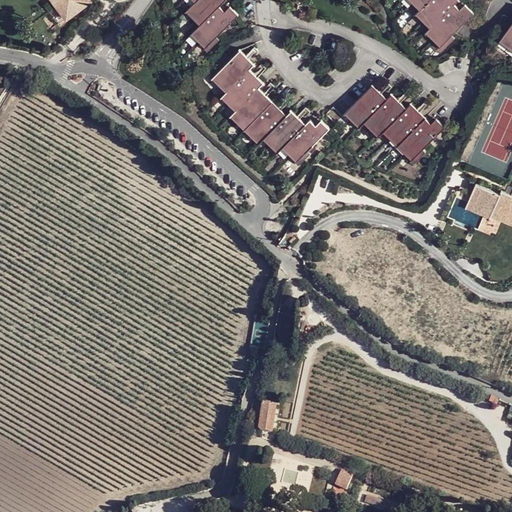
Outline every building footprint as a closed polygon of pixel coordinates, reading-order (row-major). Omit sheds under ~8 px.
[(55,0),(70,18),(93,1),(92,0),(55,0)] [(196,0),(195,1),(191,6),(205,20),(200,25),(196,29),(210,42),(217,35),(239,14),(230,5),(229,6),(225,11),(223,9),(219,5),(224,0),(196,0)] [(410,0),(420,9),(421,8),(425,4),(420,0),(410,0)] [(445,40),(452,34),(454,32),(458,27),(474,12),(465,3),(465,4),(460,9),(458,6),(455,3),(457,0),(420,0),(425,4),(421,8),(435,22),(431,26),(445,40)] [(186,11),(200,25),(205,20),(191,6),(186,11)] [(430,27),(431,26),(435,22),(421,8),(420,9),(416,13),(430,27)] [(511,22),(503,34),(511,41),(511,22)] [(440,45),(445,40),(431,26),(430,27),(426,31),(440,45)] [(205,47),(210,42),(196,29),(191,33),(205,47)] [(288,42),(293,36),(289,33),(284,39),(288,42)] [(455,36),(452,34),(445,40),(440,45),(443,48),(455,36)] [(511,41),(503,34),(499,39),(511,49),(511,41)] [(220,38),(217,35),(210,42),(205,47),(208,50),(220,38)] [(209,58),(214,63),(220,69),(231,58),(220,47),(209,58)] [(220,69),(217,73),(231,87),(226,92),(240,105),(235,111),(249,125),(263,138),(268,133),(282,147),(286,142),(301,156),(307,149),(330,127),(322,119),(321,119),(316,124),(314,122),(310,118),(305,123),(291,110),(286,115),(258,87),(263,82),(249,68),(254,63),(240,49),(231,58),(220,69)] [(231,87),(217,73),(212,78),(226,92),(231,87)] [(373,85),(350,108),(364,121),(369,116),(383,130),(388,125),(403,140),(417,154),(423,147),(445,126),(437,117),(436,118),(431,123),(429,120),(411,103),(407,108),(392,93),(387,99),(373,85)] [(221,97),(235,111),(240,105),(226,92),(221,97)] [(364,121),(350,108),(345,113),(359,126),(364,121)] [(244,129),(249,125),(235,111),(230,116),(244,129)] [(378,135),(383,130),(369,116),(364,121),(378,135)] [(258,143),(263,138),(249,125),(244,129),(258,143)] [(398,145),(403,140),(388,125),(383,130),(398,145)] [(277,152),(282,147),(268,133),(263,138),(277,152)] [(412,159),(417,154),(403,140),(398,145),(412,159)] [(296,160),(301,156),(286,142),(282,147),(296,160)] [(427,151),(423,147),(417,154),(412,159),(415,162),(427,151)] [(311,152),(307,149),(301,156),(296,160),(300,164),(311,152)] [(511,193),(510,193),(500,189),(499,193),(475,182),(472,188),(479,191),(476,199),(511,213),(511,193)] [(511,223),(511,213),(476,199),(479,191),(472,188),(467,200),(464,207),(485,215),(490,217),(492,214),(511,223)] [(278,309),(279,343),(295,343),(294,309),(278,309)] [(279,346),(271,350),(278,364),(286,360),(279,346)] [(499,399),(492,396),(489,401),(497,405),(499,399)] [(262,402),(258,430),(271,433),(276,405),(262,402)] [(353,476),(341,471),(335,485),(346,490),(353,476)]
